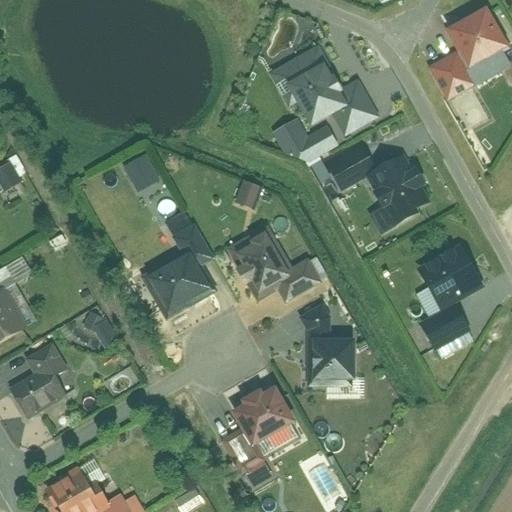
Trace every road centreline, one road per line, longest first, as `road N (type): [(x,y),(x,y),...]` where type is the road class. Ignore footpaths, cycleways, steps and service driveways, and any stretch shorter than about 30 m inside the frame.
road 1 (residential): [(382,46),(511,272)]
road 2 (residential): [(223,359),(17,476)]
road 3 (residential): [(423,511),(511,373)]
